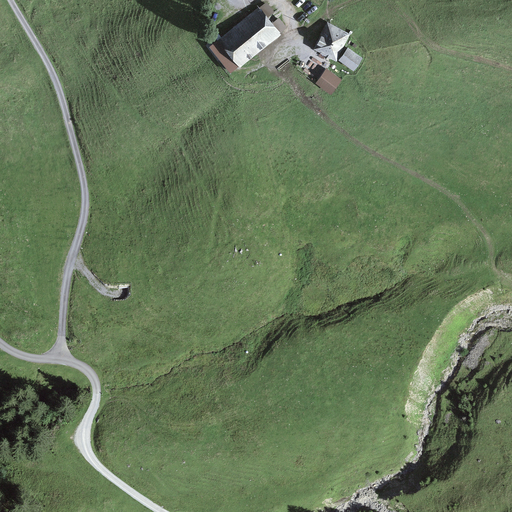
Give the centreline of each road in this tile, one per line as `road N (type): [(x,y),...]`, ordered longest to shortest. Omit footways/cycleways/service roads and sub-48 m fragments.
road 1 (track): [(11,0),(58,84),(85,191),(58,358)]
road 2 (track): [(58,358),(96,381),(86,437),(93,458),(163,511)]
road 3 (track): [(511,69),(437,47),(397,0)]
